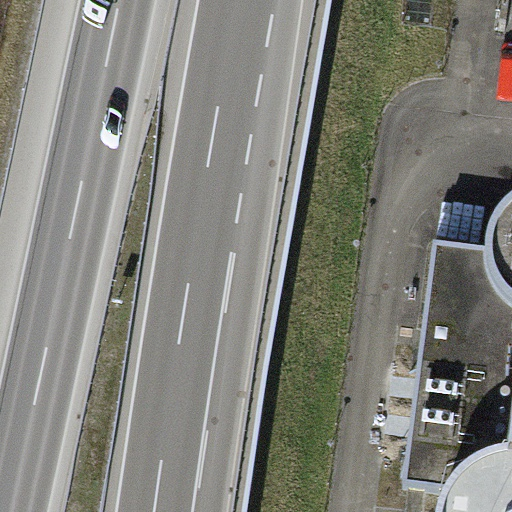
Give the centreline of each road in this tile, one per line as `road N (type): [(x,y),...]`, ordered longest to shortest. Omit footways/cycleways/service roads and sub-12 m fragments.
road 1 (motorway): [(118,0),(12,511)]
road 2 (motorway): [(158,511),(240,0)]
